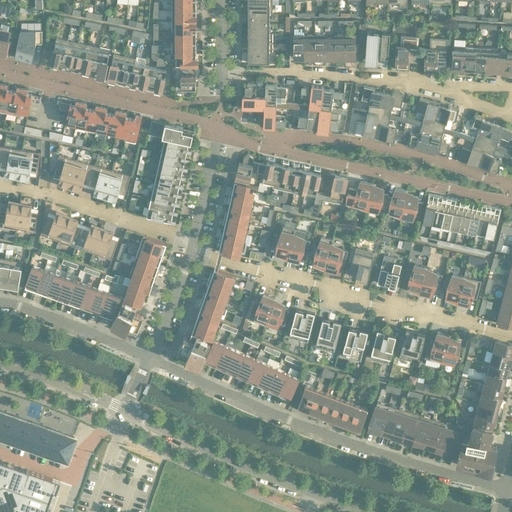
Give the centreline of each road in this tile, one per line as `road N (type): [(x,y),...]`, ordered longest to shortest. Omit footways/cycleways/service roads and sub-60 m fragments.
road 1 (residential): [(505,488),(316,430),(147,357)]
road 2 (residential): [(511,335),(375,305),(193,245)]
road 3 (tertiary): [(372,511),(125,410)]
road 4 (residential): [(511,189),(392,149),(294,138),(264,146)]
road 5 (residential): [(264,146),(511,200)]
road 6 (residential): [(221,115),(0,65)]
road 7 (residential): [(193,245),(147,224),(0,186)]
road 8 (residential): [(412,80),(222,71)]
road 9 (unclassified): [(0,454),(71,478),(89,445),(125,410)]
road 10 (residential): [(147,357),(0,302)]
road 11 (tertiary): [(125,410),(0,362)]
road 12 (residential): [(147,357),(193,245)]
